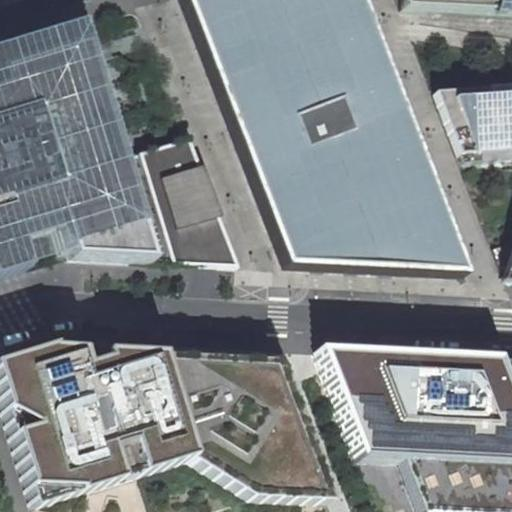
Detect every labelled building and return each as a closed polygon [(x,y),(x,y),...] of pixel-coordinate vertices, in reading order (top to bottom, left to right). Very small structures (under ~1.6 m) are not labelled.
[(351,0),(175,0),(280,271),(356,275),(460,280),(351,0)] [(511,0),(394,0),(398,11),(511,15),(511,0)] [(0,279),(23,273),(13,236),(59,222),(70,260),(237,269),(208,196),(201,198),(193,169),(198,168),(187,141),(117,162),(87,65),(0,91),(0,279)] [(511,89),(484,92),(484,98),(511,96),(511,89)] [(484,92),(435,95),(458,158),(511,154),(511,96),(484,98),(484,92)] [(208,196),(198,168),(193,169),(201,198),(208,196)] [(18,359),(0,390),(0,418),(28,511),(184,464),(246,503),(326,506),(274,367),(262,366),(264,352),(75,344),(18,359)] [(492,364),(311,355),(352,463),(397,465),(414,511),(511,511),(511,368),(492,368),(492,364)]
